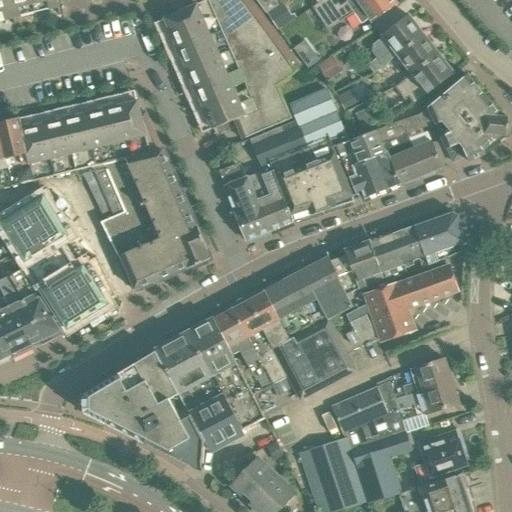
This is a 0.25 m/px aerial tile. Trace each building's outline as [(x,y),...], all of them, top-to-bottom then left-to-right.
[(0,0),(0,20),(58,7),(56,0),(0,0)] [(302,68),(252,1),(251,0),(184,0),(173,8),(176,15),(166,19),(214,130),(236,121),(244,141),(293,119),(280,87),(302,68)] [(256,0),(266,14),(279,5),(275,0),(256,0)] [(336,0),(325,0),(313,8),(314,9),(327,29),(328,30),(354,13),(362,23),(369,18),(372,22),(397,4),(394,0),(348,0),(341,6),(336,0)] [(393,59),(398,55),(424,35),(409,15),(382,35),(383,36),(373,43),(372,52),(377,58),(369,64),(375,73),(393,59)] [(398,55),(412,74),(439,54),(424,35),(398,55)] [(314,54),(303,62),(308,68),(319,60),(314,54)] [(405,100),(409,97),(413,103),(426,93),(427,94),(454,73),(439,54),(412,74),(395,87),(405,100)] [(326,79),(327,81),(333,77),(342,72),(333,56),(318,65),(326,79)] [(427,107),(451,161),(466,155),(469,162),(485,154),(483,150),(501,135),(507,136),(508,118),(502,118),(467,74),(427,107)] [(312,155),(337,145),(343,143),(350,140),(327,90),(291,106),(298,123),(312,155)] [(338,97),(345,109),(357,102),(350,90),(338,97)] [(0,189),(82,170),(94,168),(163,151),(146,110),(142,111),(138,101),(0,133),(0,189)] [(401,184),(442,167),(431,141),(412,149),(406,135),(422,128),(416,113),(381,128),(377,129),(386,153),(388,152),(401,184)] [(250,177),(271,230),(293,221),(276,175),(274,172),(312,155),(298,123),(254,140),(266,171),(250,177)] [(343,143),(337,145),(340,154),(350,179),(357,195),(366,199),(401,184),(388,152),(386,153),(377,129),(354,138),(350,140),(343,143)] [(195,227),(163,151),(94,168),(82,170),(94,194),(101,208),(106,219),(102,221),(119,257),(122,255),(136,290),(187,267),(189,268),(209,260),(204,248),(206,247),(198,226),(195,227)] [(334,151),(305,163),(324,211),(355,202),(334,151)] [(241,160),(220,169),(225,182),(246,173),(241,160)] [(305,163),(276,175),(293,221),(324,211),(305,163)] [(246,241),(271,230),(250,177),(225,187),(246,241)] [(14,198),(0,205),(0,219),(5,228),(42,286),(69,330),(108,305),(106,301),(115,295),(94,253),(86,257),(85,254),(70,262),(66,254),(63,249),(56,239),(64,234),(34,187),(14,198)] [(429,264),(463,252),(460,243),(465,242),(458,215),(452,211),(415,225),(426,256),(429,264)] [(420,258),(424,266),(429,264),(426,256),(415,225),(393,233),(404,264),(420,258)] [(383,278),(405,268),(404,264),(393,233),(370,242),(382,273),(383,278)] [(367,279),(382,273),(370,242),(331,256),(327,258),(337,277),(354,271),(360,288),(368,284),(367,279)] [(321,361),(344,348),(328,320),(353,307),(337,277),(327,258),(278,284),(321,361)] [(413,308),(458,291),(452,277),(453,276),(449,265),(398,283),(411,315),(415,314),(413,308)] [(57,332),(59,331),(22,270),(0,280),(0,286),(33,347),(58,335),(57,332)] [(370,313),(371,312),(382,341),(416,328),(411,315),(398,283),(366,295),(369,304),(367,306),(370,313)] [(274,349),(288,375),(294,386),(302,399),(356,370),(344,348),(321,361),(278,284),(268,289),(295,338),(274,349)] [(0,338),(11,357),(33,347),(0,286),(0,338)] [(295,338),(268,289),(233,308),(252,343),(268,373),(274,383),(275,383),(288,375),(274,349),(295,338)] [(355,329),(346,333),(352,345),(361,340),(362,342),(377,335),(367,314),(370,313),(367,306),(366,304),(357,309),(355,310),(347,314),(352,324),(355,329)] [(240,350),(256,380),(257,379),(268,373),(252,343),(233,308),(214,318),(234,354),(240,350)] [(245,429),(267,417),(237,361),(234,363),(217,332),(213,332),(215,327),(211,319),(190,331),(245,436),(248,435),(245,429)] [(156,349),(157,351),(213,453),(245,436),(190,331),(156,349)] [(0,361),(11,357),(0,338),(0,361)] [(206,440),(157,351),(85,395),(85,397),(84,397),(84,412),(86,412),(86,414),(190,466),(191,464),(190,463),(190,460),(203,461),(203,462),(205,462),(205,441),(206,440)] [(389,379),(377,383),(378,387),(384,401),(390,399),(391,403),(397,401),(453,381),(445,358),(411,370),(415,382),(403,386),(405,391),(395,395),(390,381),(390,382),(389,379)] [(268,373),(257,379),(263,389),(274,383),(268,373)] [(288,375),(275,383),(281,394),(294,386),(288,375)] [(348,438),(352,450),(402,434),(407,432),(399,409),(422,401),(426,415),(460,404),(453,381),(397,401),(391,403),(390,399),(384,401),(389,413),(343,432),(346,438),(348,438)] [(384,401),(378,387),(377,383),(376,384),(377,387),(333,406),(343,432),(389,413),(384,401)] [(428,463),(416,467),(420,479),(420,480),(421,480),(423,486),(451,476),(448,470),(467,464),(467,463),(466,459),(469,458),(460,431),(433,440),(432,438),(430,439),(430,440),(419,443),(422,454),(424,453),(428,463)] [(402,434),(352,450),(368,500),(370,503),(370,504),(371,503),(371,504),(398,495),(401,494),(401,493),(403,493),(400,486),(400,485),(392,460),(398,458),(397,454),(416,448),(410,432),(407,433),(407,432),(402,434)] [(352,450),(348,438),(346,438),(301,454),(320,511),(330,511),(368,500),(353,454),(352,450)] [(284,456),(277,441),(266,447),(273,461),(284,456)] [(294,495),(295,494),(259,458),(233,486),(243,496),(246,493),(254,500),(251,504),(259,511),(277,511),(285,504),(286,506),(295,496),(294,495)] [(403,493),(401,493),(401,494),(407,511),(421,511),(428,510),(429,511),(471,511),(462,483),(454,486),(451,476),(423,486),(403,493)]
